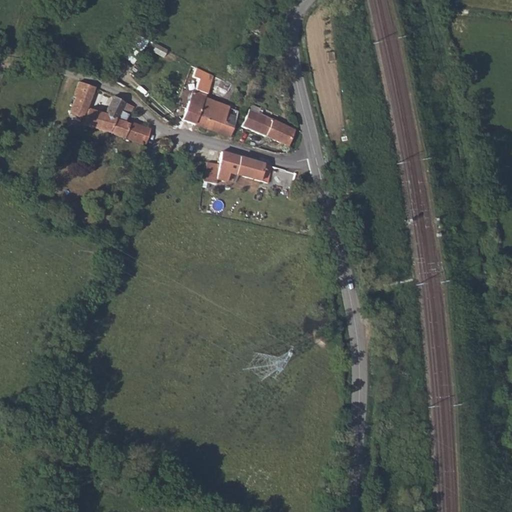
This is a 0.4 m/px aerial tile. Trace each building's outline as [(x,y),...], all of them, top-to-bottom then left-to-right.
[(93,86),(78,80),(67,117),(81,121),(93,86)] [(182,118),(194,123),(201,106),(207,92),(196,88),(194,92),(192,91),(182,118)] [(133,104),(111,95),(104,114),(87,108),(80,128),(105,134),(143,145),(149,130),(130,121),(128,123),(121,120),(126,120),(126,119),(123,116),(128,117),(133,104)] [(201,106),(194,123),(219,134),(223,125),(231,128),(235,117),(226,114),(224,117),(201,106)] [(248,111),(240,128),(255,134),(263,118),(248,111)] [(263,118),(255,134),(286,147),(292,130),(263,118)] [(149,130),(143,145),(150,147),(156,133),(149,130)] [(206,164),(201,183),(213,185),(215,180),(225,183),(228,175),(266,184),(270,167),(227,155),(227,156),(219,154),(216,166),(206,164)]
